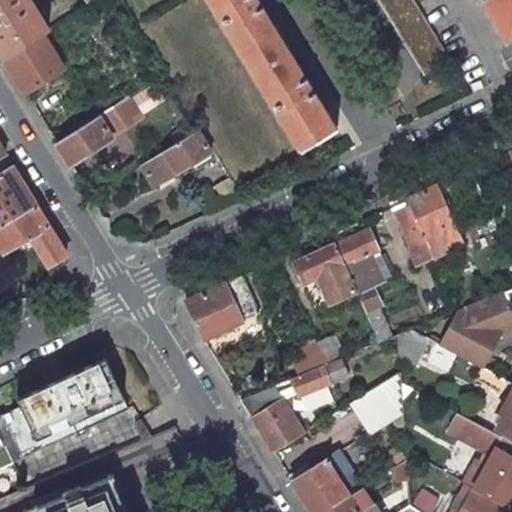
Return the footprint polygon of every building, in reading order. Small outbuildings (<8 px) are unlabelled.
[(48,28),(31,0),(0,0),(0,50),(4,56),(48,28)] [(337,127),(259,0),(209,0),(301,149),(337,127)] [(451,58),(415,0),(379,0),(425,74),(451,58)] [(511,0),(483,0),(505,35),(511,30),(511,0)] [(85,24),(76,11),(48,28),(4,56),(25,90),(112,37),(99,15),(85,24)] [(142,116),(129,94),(99,114),(112,135),(142,116)] [(112,135),(99,114),(56,141),(70,163),(112,136),(112,135)] [(211,151),(197,128),(141,162),(155,187),(211,151)] [(0,224),(37,204),(13,165),(0,173),(0,224)] [(243,197),(233,180),(214,189),(224,206),(243,197)] [(463,243),(436,186),(406,199),(434,256),(463,243)] [(391,206),(419,262),(434,256),(406,199),(391,206)] [(49,223),(37,204),(0,224),(0,245),(4,251),(30,235),(49,223)] [(67,253),(49,223),(30,235),(49,264),(67,253)] [(379,249),(369,227),(335,242),(343,263),(345,266),(371,253),(379,249)] [(343,263),(335,242),(293,262),(301,282),(319,274),(343,263)] [(356,292),(372,284),(383,278),(371,253),(345,266),(356,292)] [(343,263),(319,274),(331,303),(356,292),(345,266),(343,263)] [(254,300),(242,274),(226,282),(237,307),(254,300)] [(237,307),(226,282),(186,300),(203,337),(244,320),(237,307)] [(382,305),(372,284),(356,292),(365,312),(382,305)] [(501,331),(459,309),(409,328),(482,366),(501,331)] [(341,357),(290,378),(297,394),(349,372),(341,357)] [(127,404),(108,363),(0,412),(0,432),(3,439),(9,450),(12,458),(127,404)] [(501,389),(507,379),(482,366),(477,377),(501,389)] [(402,382),(402,372),(351,403),(370,429),(404,408),(402,382)] [(241,398),(274,451),(303,432),(288,408),(292,404),(287,397),(283,400),(273,385),(241,398)] [(511,434),(511,403),(499,428),(511,434)] [(493,455),(503,436),(461,414),(451,432),(493,455)] [(509,508),(511,503),(511,441),(503,436),(493,455),(474,488),(509,508)] [(9,450),(3,439),(0,440),(0,448),(2,453),(9,450)] [(339,511),(367,494),(339,450),(293,480),(313,511),(339,511)] [(466,472),(449,462),(444,470),(461,480),(466,472)] [(126,511),(124,505),(110,473),(34,505),(37,511),(126,511)] [(507,511),(509,508),(474,488),(460,511),(507,511)] [(378,511),(368,494),(367,494),(339,511),(378,511)]
